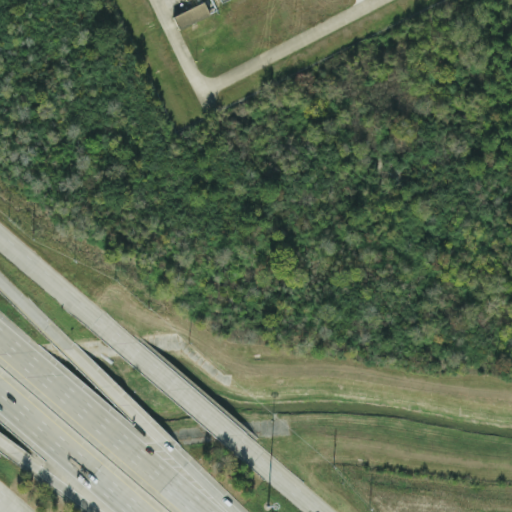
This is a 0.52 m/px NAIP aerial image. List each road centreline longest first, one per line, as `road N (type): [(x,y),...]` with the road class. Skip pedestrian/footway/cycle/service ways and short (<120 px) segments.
road 1 (motorway): [(132,461),(14,352)]
road 2 (secondary): [(226,433),(122,342)]
road 3 (motorway): [(163,444),(64,348)]
